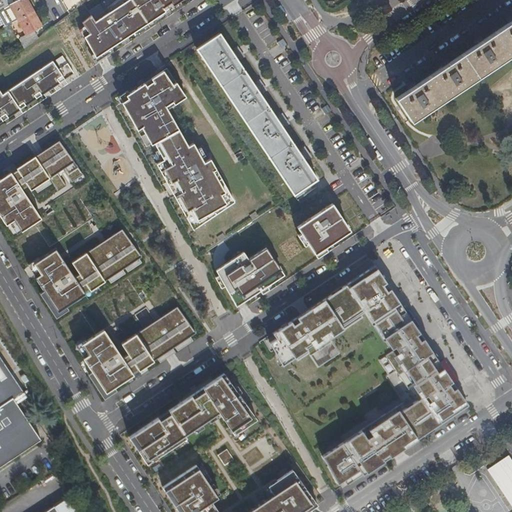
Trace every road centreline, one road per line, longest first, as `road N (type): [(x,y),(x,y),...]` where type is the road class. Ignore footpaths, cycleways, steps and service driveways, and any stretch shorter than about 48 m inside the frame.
road 1 (residential): [(95,427),(422,213)]
road 2 (residential): [(223,0),(0,148)]
road 3 (unclassified): [(342,511),(511,397)]
road 4 (residential): [(95,427),(0,269)]
road 5 (residential): [(353,96),(497,0)]
